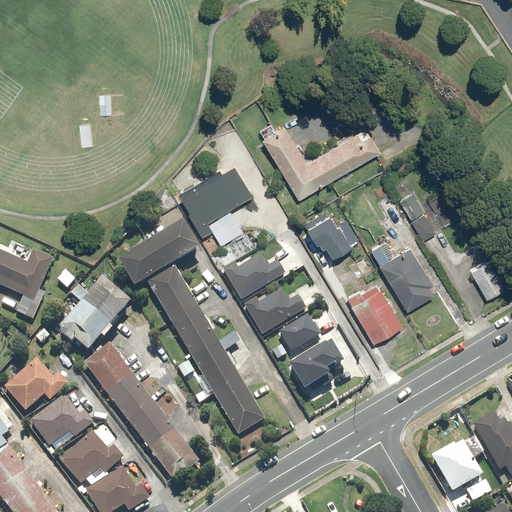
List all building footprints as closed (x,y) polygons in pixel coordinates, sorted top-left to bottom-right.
[(111,95),(99,95),(99,115),(111,116),(111,95)] [(92,125),(81,124),(80,147),(91,147),(92,125)] [(365,127),(305,162),(282,126),(261,139),(298,199),(380,152),(365,127)] [(233,163),(179,193),(197,225),(251,195),(233,163)] [(413,187),(396,197),(410,220),(427,209),(413,187)] [(325,210),(305,220),(316,240),(321,238),(324,243),(327,241),(333,253),(354,241),(341,217),(338,219),(332,209),(326,212),(325,210)] [(116,261),(132,289),(198,251),(181,223),(116,261)] [(349,256),(361,249),(356,242),(344,249),(349,256)] [(408,245),(378,263),(407,312),(437,295),(408,245)] [(46,275),(46,274),(51,261),(32,253),(27,265),(0,251),(0,287),(33,303),(41,285),(42,286),(46,275)] [(223,273),(241,302),(284,276),(276,264),(267,269),(256,252),(223,273)] [(371,270),(363,257),(349,267),(357,279),(371,270)] [(491,261),(471,272),(486,298),(506,287),(491,261)] [(64,270),(56,280),(67,289),(75,280),(64,270)] [(264,419),(174,271),(147,287),(237,435),(264,419)] [(57,330),(84,354),(129,305),(102,280),(57,330)] [(375,282),(348,297),(372,340),(399,326),(375,282)] [(287,300),(281,289),(245,308),(258,331),(259,331),(262,337),(306,312),(296,295),(287,300)] [(309,318),(280,334),(292,353),(320,338),(309,318)] [(331,342),(287,368),(295,381),(299,387),(302,392),(328,376),(325,371),(342,361),(331,342)] [(110,344),(83,363),(172,482),(198,462),(110,344)] [(56,375),(52,379),(36,361),(4,389),(24,412),(43,396),(49,402),(66,386),(56,375)] [(50,446),(67,434),(73,441),(92,425),(83,413),(79,416),(64,397),(31,421),(50,446)] [(511,433),(500,412),(474,426),(506,482),(511,478),(511,433)] [(81,487),(99,471),(104,476),(122,458),(112,448),(108,452),(91,434),(60,463),(81,487)] [(54,511),(0,441),(0,501),(8,511),(54,511)] [(431,459),(451,494),(481,477),(461,442),(431,459)] [(127,511),(129,511),(149,499),(140,486),(135,489),(121,469),(86,492),(99,511),(115,511),(124,506),(127,511)] [(491,493),(484,482),(466,492),(472,503),(491,493)]
